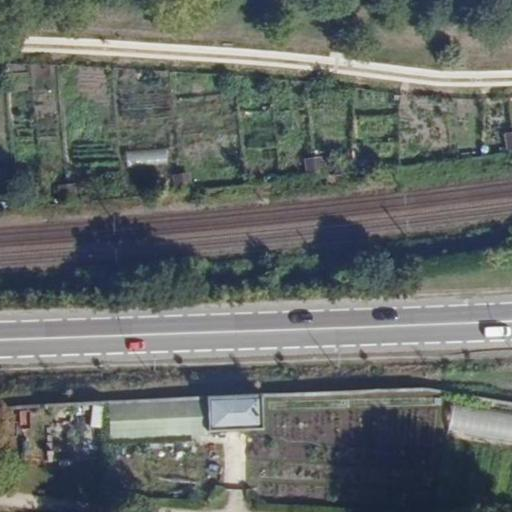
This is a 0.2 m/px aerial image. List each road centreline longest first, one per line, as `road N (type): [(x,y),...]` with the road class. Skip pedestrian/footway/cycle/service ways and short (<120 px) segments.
road 1 (residential): [(511,79),(100,48),(0,51)]
road 2 (primary): [(418,324),(0,339)]
